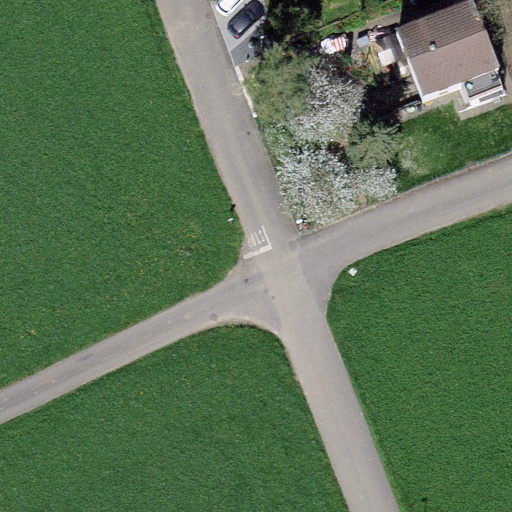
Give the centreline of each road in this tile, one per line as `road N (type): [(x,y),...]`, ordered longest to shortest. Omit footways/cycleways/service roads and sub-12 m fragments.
road 1 (unclassified): [(0,405),(279,270)]
road 2 (unclassified): [(279,270),(179,0)]
road 3 (unclassified): [(372,511),(279,270)]
road 4 (unclassified): [(511,181),(279,270)]
